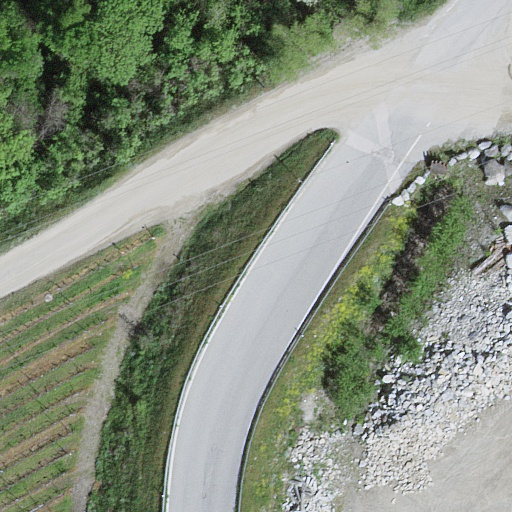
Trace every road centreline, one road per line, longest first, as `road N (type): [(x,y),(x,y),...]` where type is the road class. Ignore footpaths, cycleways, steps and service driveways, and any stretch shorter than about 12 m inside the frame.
road 1 (unclassified): [(504,0),(429,85),(225,364),(206,511)]
road 2 (track): [(429,85),(256,119),(0,266)]
